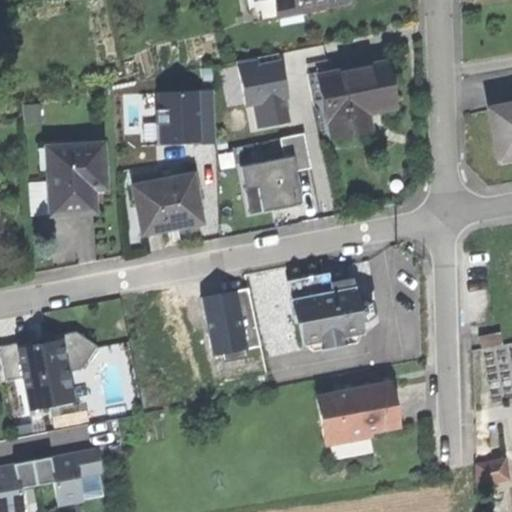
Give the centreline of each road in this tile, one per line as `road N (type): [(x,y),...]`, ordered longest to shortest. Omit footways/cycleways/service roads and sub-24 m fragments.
road 1 (residential): [(0,304),(446,212)]
road 2 (residential): [(446,212),(440,0)]
road 3 (residential): [(452,399),(446,212)]
